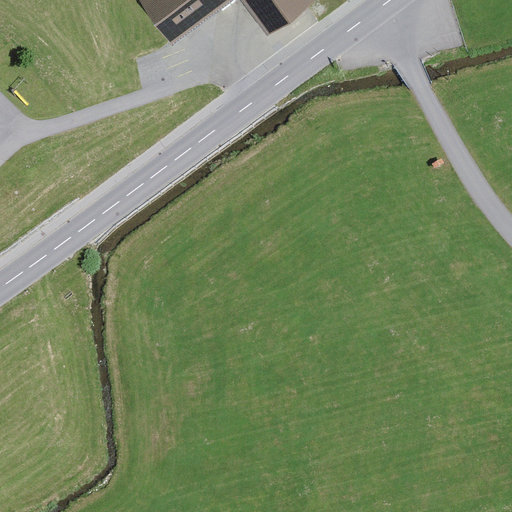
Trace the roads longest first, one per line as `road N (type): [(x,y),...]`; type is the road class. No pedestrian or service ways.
road 1 (secondary): [(0,289),(372,14)]
road 2 (unknown): [(468,172),(340,511)]
road 3 (unclassified): [(511,231),(485,203),(372,14)]
